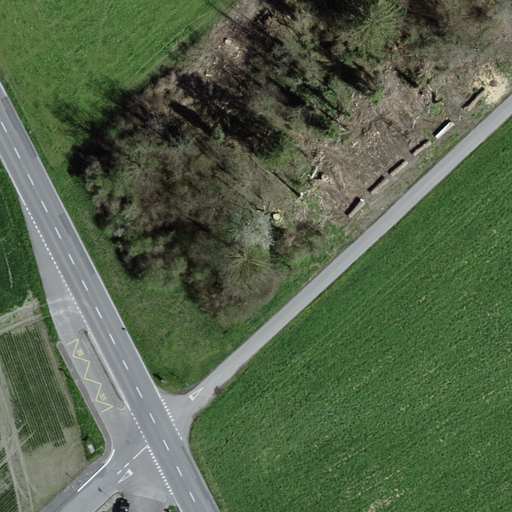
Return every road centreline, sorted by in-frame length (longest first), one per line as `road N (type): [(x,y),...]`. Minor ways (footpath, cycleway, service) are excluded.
road 1 (unclassified): [(159,434),(511,105)]
road 2 (tertiary): [(159,434),(0,125)]
